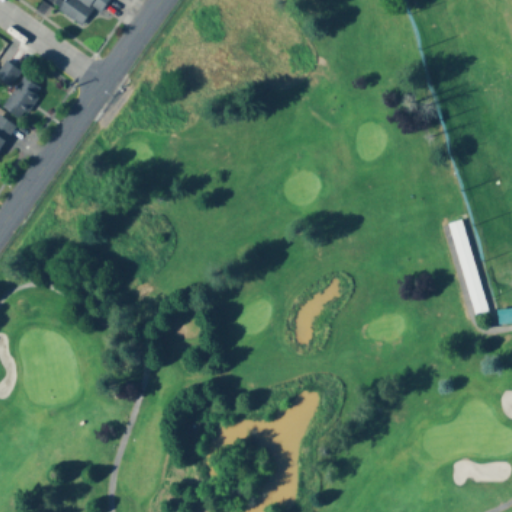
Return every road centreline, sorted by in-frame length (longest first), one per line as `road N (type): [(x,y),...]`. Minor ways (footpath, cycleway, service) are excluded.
road 1 (tertiary): [(0,230),(165,0)]
road 2 (residential): [(106,84),(0,8)]
